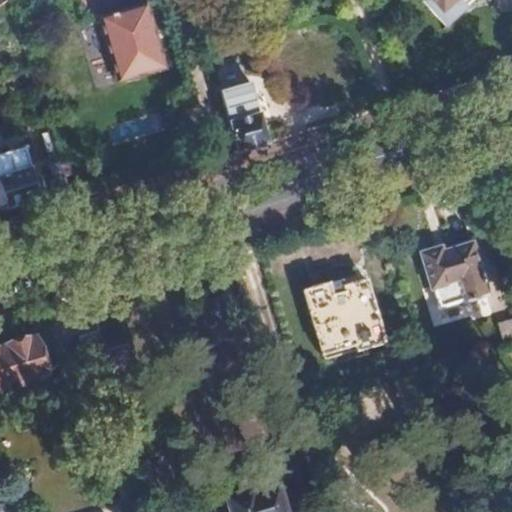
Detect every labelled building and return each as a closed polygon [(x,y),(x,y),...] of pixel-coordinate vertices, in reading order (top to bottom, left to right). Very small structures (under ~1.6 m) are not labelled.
[(470,0),(422,0),(444,24),(470,0)] [(147,11),(100,25),(119,88),(165,75),(147,11)] [(268,142),(259,113),(241,118),(238,111),(226,115),(237,151),(264,143),(268,142)] [(107,126),(112,144),(164,130),(159,112),(107,126)] [(39,198),(23,147),(0,153),(0,205),(3,204),(4,208),(39,198)] [(71,201),(60,164),(59,162),(45,166),(56,206),(71,201)] [(486,298),(472,249),(441,258),(438,249),(423,254),(439,310),(463,303),(464,305),(486,298)] [(382,344),(363,281),(332,290),(330,283),(301,291),(320,354),(352,344),(355,352),(382,344)] [(127,350),(111,299),(99,302),(103,315),(95,318),(98,331),(106,356),(110,370),(120,367),(116,353),(127,350)] [(511,346),(511,319),(498,324),(505,349),(511,346)] [(106,356),(98,331),(79,336),(86,362),(106,356)] [(47,376),(35,338),(1,348),(11,381),(19,379),(21,384),(47,376)] [(11,381),(1,348),(0,348),(0,390),(4,390),(2,385),(11,381)] [(435,408),(424,373),(411,376),(397,381),(412,429),(438,421),(435,408)] [(281,511),(274,487),(248,495),(246,494),(221,501),(223,511),(281,511)]
